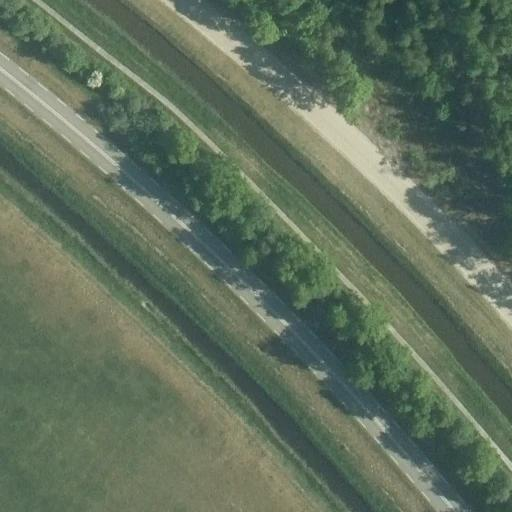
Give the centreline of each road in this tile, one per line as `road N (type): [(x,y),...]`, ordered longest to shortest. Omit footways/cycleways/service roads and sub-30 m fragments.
road 1 (primary): [(455,511),(325,365),(214,256),(0,70)]
road 2 (track): [(176,0),(369,161),(511,312)]
